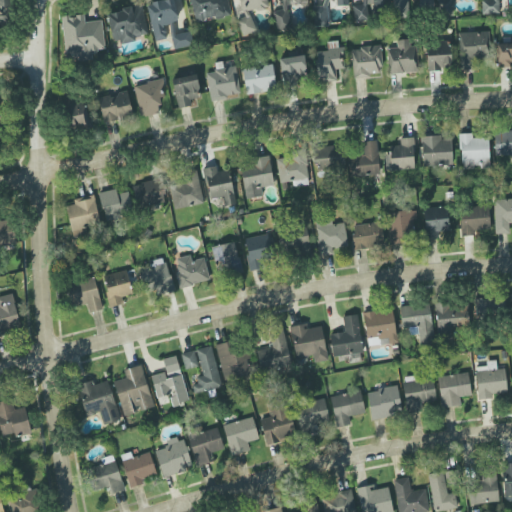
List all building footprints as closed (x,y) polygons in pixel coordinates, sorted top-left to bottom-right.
[(0,0),(0,29),(12,29),(10,0),(0,0)] [(163,0),(145,5),(155,41),(167,38),(164,26),(179,21),(173,0),(163,0)] [(230,16),(227,0),(191,0),(195,22),(230,16)] [(240,0),(242,12),(268,9),(266,0),(240,0)] [(276,0),(277,2),(275,3),(276,10),(274,10),(276,30),(289,29),(287,4),(309,3),(308,0),(276,0)] [(353,0),(352,0),(353,22),(368,22),(367,4),(388,3),(387,0),(353,0)] [(432,0),(394,0),(394,18),(407,18),(407,0),(419,0),(419,8),(433,8),(432,0)] [(452,0),(438,0),(438,16),(452,16),(452,0)] [(498,0),(482,0),(481,0),(482,14),(499,14),(498,0)] [(107,12),(112,41),(119,39),(120,42),(147,38),(142,6),(107,12)] [(327,27),(327,7),(314,7),(314,26),(327,27)] [(102,21),(84,22),(84,14),(62,16),(65,61),(95,58),(95,50),(105,49),(102,21)] [(236,21),(243,36),(256,30),(249,14),(236,21)] [(171,36),(174,50),(193,45),(189,32),(171,36)] [(472,59),(490,58),(489,32),(459,33),(461,70),(473,69),(472,59)] [(388,74),(417,73),(416,46),(410,47),(409,39),(396,40),(397,48),(387,48),(388,74)] [(315,52),(318,82),(337,81),(336,70),(343,69),(341,41),(327,42),(328,51),(315,52)] [(427,70),(451,70),(450,41),(426,41),(427,70)] [(499,67),(511,67),(511,62),(511,42),(498,44),(499,67)] [(353,78),(371,77),(370,73),(382,73),(381,46),(352,47),(353,78)] [(279,59),(283,80),(308,77),(304,55),(279,59)] [(246,92),(274,91),(273,67),(244,68),(246,92)] [(191,106),(190,100),(201,97),(196,74),(172,79),(177,109),(191,106)] [(139,116),(161,113),(158,98),(165,97),(163,80),(134,85),(139,116)] [(104,124),(133,116),(126,92),(98,99),(104,124)] [(67,130),(89,128),(85,98),(64,101),(67,130)] [(511,155),(511,131),(495,131),(495,155),(511,155)] [(489,138),(472,138),(472,134),(460,134),(460,170),(477,169),(489,168),(489,138)] [(452,165),(451,140),(440,140),(440,136),(422,136),(422,166),(452,165)] [(400,138),(400,146),(386,146),(387,170),(414,169),(413,137),(400,138)] [(349,157),(350,176),(379,175),(377,141),(362,142),(363,156),(349,157)] [(315,171),(343,167),(340,144),(311,148),(315,171)] [(279,183),(292,181),(293,187),(309,184),(304,152),(275,157),(279,183)] [(269,156),(251,158),(252,165),(240,166),(245,199),(262,197),(261,187),(273,185),(269,156)] [(224,206),(235,204),(229,170),(217,172),(216,167),(203,169),(209,199),(223,197),(224,206)] [(203,204),(197,169),(180,173),(181,180),(168,182),(173,210),(203,204)] [(135,182),(136,205),(164,204),(163,181),(135,182)] [(128,192),(117,194),(116,189),(99,193),(105,221),(133,215),(128,192)] [(86,237),(84,227),(100,224),(94,195),(73,199),(74,204),(66,206),(73,240),(86,237)] [(511,199),(494,199),(495,234),(509,234),(509,223),(511,222),(511,199)] [(448,231),(447,207),(424,208),(426,239),(439,238),(439,231),(448,231)] [(489,207),(460,207),(461,236),(474,236),(474,231),(490,230),(489,207)] [(413,211),(388,211),(388,242),(413,242),(413,211)] [(0,246),(16,244),(11,217),(0,219),(0,246)] [(344,223),(333,225),(332,220),(314,223),(320,256),(333,254),(332,249),(348,246),(344,223)] [(352,225),(354,249),(383,247),(381,222),(352,225)] [(250,271),(263,268),(262,263),(273,260),(268,234),(244,239),(250,271)] [(212,247),(218,276),(241,271),(235,242),(212,247)] [(191,261),(190,255),(174,259),(181,287),(209,281),(204,258),(191,261)] [(153,261),(154,266),(140,269),(145,292),(154,290),(155,295),(173,292),(166,258),(153,261)] [(123,304),(122,297),(132,295),(128,271),(104,275),(109,307),(123,304)] [(101,310),(95,278),(66,283),(70,307),(87,304),(89,312),(101,310)] [(0,335),(21,331),(13,294),(0,296),(0,335)] [(474,319),(505,319),(504,298),(474,299),(474,319)] [(437,329),(469,327),(468,306),(448,307),(448,302),(435,302),(437,329)] [(402,328),(417,327),(419,346),(434,344),(429,303),(399,306),(402,328)] [(368,347),(397,342),(392,308),(363,313),(368,347)] [(333,357),(362,353),(358,315),(342,316),(344,332),(330,334),(333,357)] [(322,326),(308,328),(307,324),(290,326),(295,358),(313,356),(314,363),(327,361),(322,326)] [(257,351),(262,371),(291,365),(283,329),(268,333),(271,347),(257,351)] [(215,345),(224,382),(254,375),(247,345),(235,348),(233,341),(215,345)] [(196,393),(221,387),(212,346),(196,350),(202,376),(193,378),(196,393)] [(185,370),(198,367),(194,351),(181,354),(185,370)] [(189,402),(176,356),(162,360),(166,372),(150,376),(156,398),(169,395),(172,407),(189,402)] [(505,369),(496,369),(496,360),(486,361),(486,366),(475,367),(477,399),(493,399),(492,393),(506,393),(505,369)] [(125,378),(114,381),(123,416),(153,408),(142,365),(123,370),(125,378)] [(471,396),(468,373),(438,376),(441,408),(460,406),(459,397),(471,396)] [(407,413),(422,411),(421,403),(436,401),(433,379),(403,383),(407,413)] [(86,417),(100,413),(103,425),(120,420),(108,380),(94,385),(92,381),(77,385),(86,417)] [(371,420),(402,414),(397,386),(366,392),(371,420)] [(360,390),(330,397),(337,427),(350,425),(348,417),(365,413),(360,390)] [(261,419),(266,444),(294,439),(286,399),(266,402),(269,417),(261,419)] [(0,432),(1,436),(11,434),(12,438),(31,434),(25,407),(13,410),(11,400),(0,402),(0,432)] [(296,404),(300,435),(317,433),(316,423),(328,421),(326,400),(296,404)] [(250,450),(247,442),(259,439),(252,417),(223,425),(231,456),(250,450)] [(196,467),(212,462),(210,453),(224,450),(218,428),(188,437),(196,467)] [(161,475),(191,468),(184,437),(166,441),(168,448),(155,451),(161,475)] [(131,488),(144,484),(142,479),(156,474),(149,452),(132,458),(130,452),(120,456),(131,488)] [(103,464),(86,469),(93,492),(108,487),(110,494),(124,490),(113,455),(101,458),(103,464)] [(511,463),(503,463),(504,495),(511,495),(511,463)] [(427,474),(434,511),(435,511),(457,508),(454,493),(447,494),(442,471),(427,474)] [(471,506),(499,501),(494,473),(481,476),(482,480),(467,483),(471,506)] [(428,511),(425,489),(410,491),(408,478),(394,479),(397,511),(428,511)] [(373,489),(373,486),(358,487),(360,511),(391,511),(389,487),(373,489)] [(323,511),(355,511),(351,491),(320,497),(323,511)] [(38,511),(33,492),(7,499),(10,511),(38,511)]
